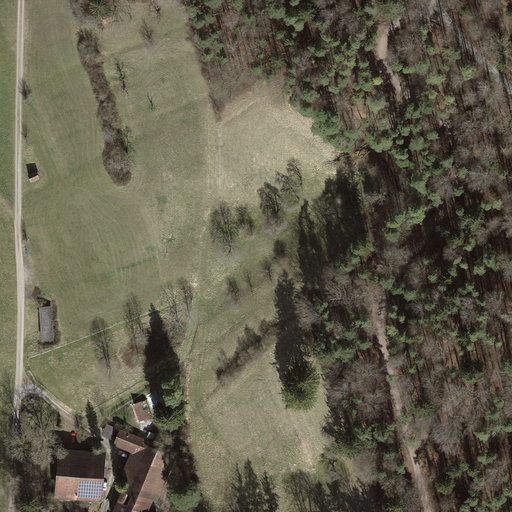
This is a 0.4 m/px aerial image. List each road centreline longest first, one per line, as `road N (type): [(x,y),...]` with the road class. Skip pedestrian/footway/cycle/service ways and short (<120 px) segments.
road 1 (track): [(442,7),(399,18),(378,43),(390,75),(447,125),(459,147),(455,192),(394,274),(382,313),(430,511)]
road 2 (track): [(21,0),(23,293),(13,501)]
road 3 (residential): [(104,511),(113,465),(107,444),(36,388),(18,386)]
